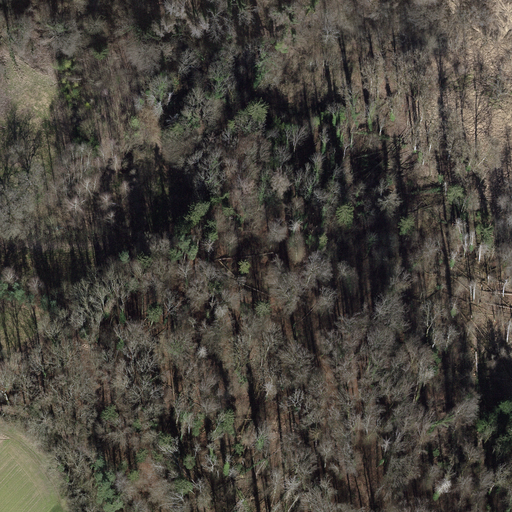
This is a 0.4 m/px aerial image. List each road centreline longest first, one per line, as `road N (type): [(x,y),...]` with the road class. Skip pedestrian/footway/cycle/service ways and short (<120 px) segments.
road 1 (track): [(148,511),(89,449),(39,417),(0,408)]
road 2 (track): [(363,511),(336,434),(270,371)]
